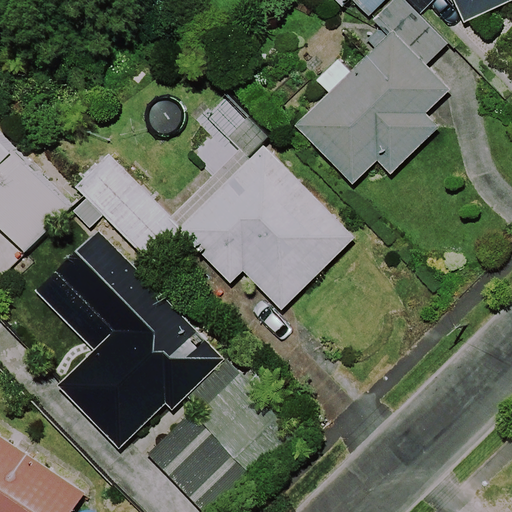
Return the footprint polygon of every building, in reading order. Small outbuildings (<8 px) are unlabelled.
[(447,47),(404,0),(363,0),(357,6),(390,42),(354,74),(339,57),(314,80),(331,98),(299,127),(354,186),(380,162),(392,175),(438,132),(425,117),(449,95),(424,68),(447,47)] [(324,0),(336,12),(349,0),(324,0)] [(511,0),(453,0),(465,25),(511,4),(511,0)] [(0,136),(0,227),(26,255),(72,210),(0,136)] [(355,241),(265,151),(184,233),(234,283),(245,272),(284,312),(355,241)] [(186,237),(107,156),(74,187),(154,269),(186,237)] [(189,403),(228,366),(100,228),(56,268),(92,306),(69,327),(94,354),(58,387),(119,453),(135,438),(168,407),(176,416),(189,403)] [(233,511),(303,447),(228,366),(189,403),(195,409),(149,453),(203,511),(233,511)] [(77,511),(89,494),(0,435),(0,511),(77,511)]
